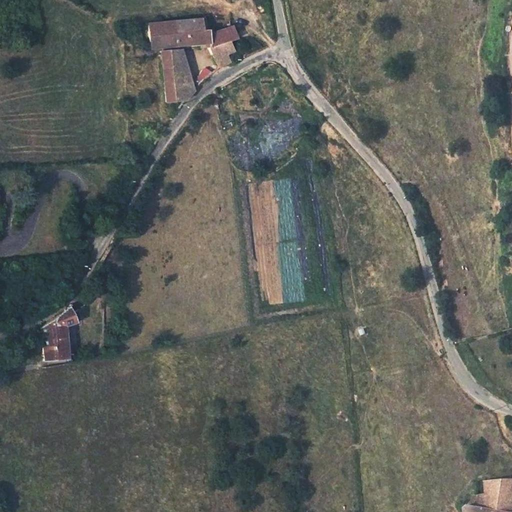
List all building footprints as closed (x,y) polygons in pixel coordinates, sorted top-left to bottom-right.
[(201,33),(200,20),(161,24),(162,40),(160,40),(160,46),(207,43),(219,68),(229,64),(226,55),(233,51),(230,42),(237,39),(232,27),(212,34),(211,31),(201,33)] [(151,41),(160,40),(162,40),(161,24),(149,24),(151,41)] [(185,100),(181,49),(161,51),(166,102),(185,100)] [(203,70),(192,84),(196,90),(212,74),(207,70),(203,70)] [(91,296),(83,290),(77,297),(85,303),(91,296)] [(75,323),(67,308),(66,309),(64,311),(59,314),(59,315),(56,317),(38,329),(38,330),(44,362),(66,359),(62,326),(75,323)] [(465,508),(465,511),(511,511),(511,479),(507,479),(475,482),(476,494),(475,494),(473,495),(472,497),(472,498),(473,500),(465,508)]
